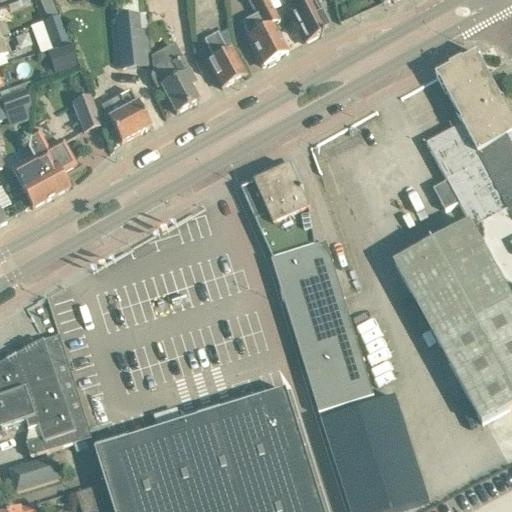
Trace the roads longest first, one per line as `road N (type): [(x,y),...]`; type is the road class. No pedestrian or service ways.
road 1 (secondary): [(0,286),(489,10)]
road 2 (secondary): [(455,0),(0,254)]
road 3 (unknown): [(283,357),(335,511)]
